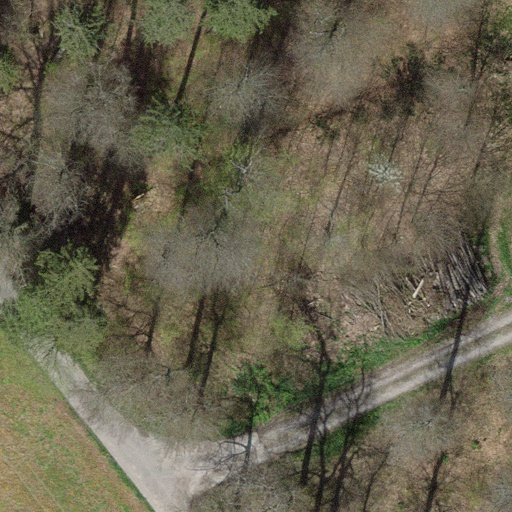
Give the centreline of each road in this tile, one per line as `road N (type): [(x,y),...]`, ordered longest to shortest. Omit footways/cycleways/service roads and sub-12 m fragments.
road 1 (track): [(144,487),(310,422),(511,325)]
road 2 (track): [(0,298),(163,511)]
